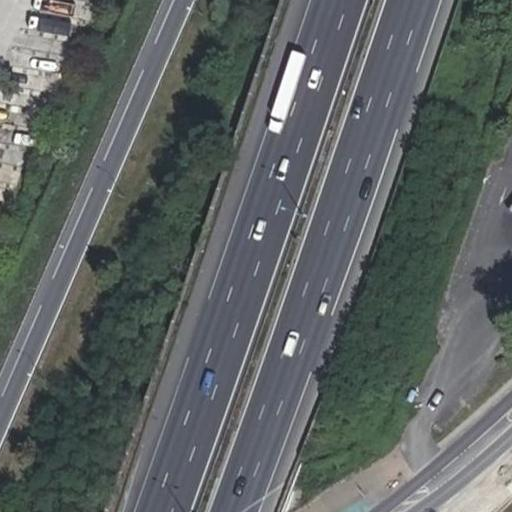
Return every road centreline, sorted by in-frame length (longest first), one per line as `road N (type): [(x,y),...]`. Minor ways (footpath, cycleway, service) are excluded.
road 1 (motorway): [(339,0),(162,511)]
road 2 (motorway): [(240,511),(412,0)]
road 3 (motorway): [(184,0),(0,423)]
road 4 (unknown): [(511,131),(428,380)]
road 5 (secondary): [(511,386),(480,359),(359,511)]
road 6 (secondary): [(443,511),(481,443),(511,414)]
